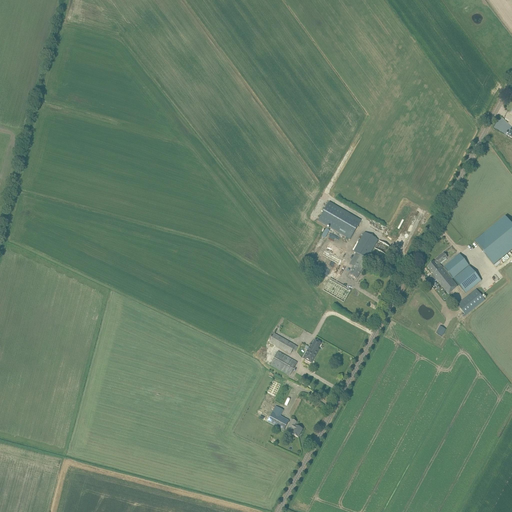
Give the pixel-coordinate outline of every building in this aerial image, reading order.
[(329,202),(318,221),(350,240),(361,220),(329,202)] [(511,225),(506,217),(475,243),(494,266),(511,250),(511,225)] [(354,267),(349,276),(356,280),(368,260),(367,259),(378,240),(365,232),(354,252),(356,253),(349,264),(354,267)] [(379,241),(368,260),(380,267),(391,248),(379,241)] [(330,242),(322,255),(335,263),(328,274),(337,279),(346,264),(341,261),(347,251),(330,242)] [(447,258),(443,253),(436,260),(436,261),(434,262),(433,261),(427,267),(449,295),(458,287),(452,279),(443,268),(439,264),(447,258)] [(443,268),(452,279),(468,266),(459,255),(443,268)] [(481,281),(469,266),(469,267),(453,279),(455,281),(465,294),(481,281)] [(323,291),(344,303),(351,290),(331,278),(323,291)] [(456,304),(465,315),(485,300),(476,289),(456,304)] [(441,327),(437,334),(442,337),(446,330),(441,327)] [(295,351),(298,347),(274,334),(269,342),(290,354),(293,350),(295,351)] [(313,357),(320,344),(315,340),(309,351),(307,351),(303,359),(311,363),(314,358),(313,357)] [(270,365),(289,376),(297,363),(278,352),(270,365)] [(275,407),(272,413),(280,417),(283,410),(275,407)] [(271,413),(267,421),(284,430),(288,422),(280,417),(272,413),(271,413)] [(292,434),(298,438),(302,430),(294,425),(296,422),(292,420),(288,427),(292,429),(294,430),(292,434)]
